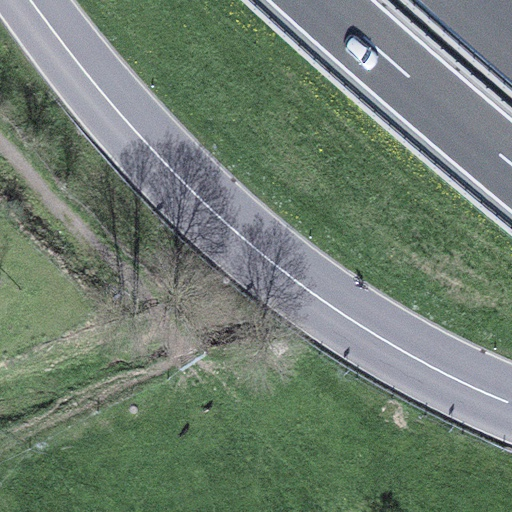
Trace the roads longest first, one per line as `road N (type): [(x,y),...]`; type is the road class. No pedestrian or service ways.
road 1 (primary): [(30,0),(205,204),(287,275),(415,358),(511,403)]
road 2 (motorway): [(318,0),(511,167)]
